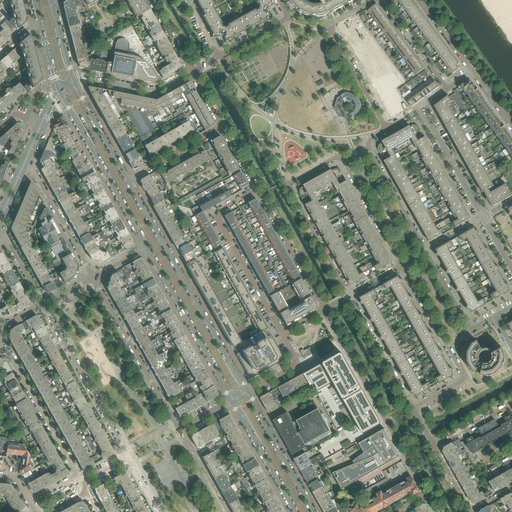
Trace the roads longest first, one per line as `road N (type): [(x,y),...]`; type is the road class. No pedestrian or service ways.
road 1 (residential): [(348,295),(286,184),(340,157),(401,265)]
road 2 (secondary): [(248,391),(128,180)]
road 3 (residential): [(323,309),(427,494)]
road 4 (residential): [(401,265),(464,379),(412,408)]
road 5 (residential): [(281,332),(217,218),(257,189)]
road 6 (residential): [(178,430),(93,277)]
road 7 (secondary): [(146,248),(230,401)]
road 8 (residential): [(43,305),(128,457)]
road 9 (secondary): [(61,96),(146,248)]
road 10 (residential): [(0,349),(77,475)]
road 11 (residential): [(426,251),(367,147),(386,128)]
road 12 (residential): [(257,189),(323,309)]
road 13 (secondary): [(313,511),(248,391)]
road 14 (residential): [(412,408),(348,295)]
road 15 (residential): [(93,277),(26,166)]
road 16 (secondary): [(230,401),(294,511)]
road 17 (residential): [(73,80),(155,91),(191,71)]
road 18 (residential): [(482,217),(420,112)]
